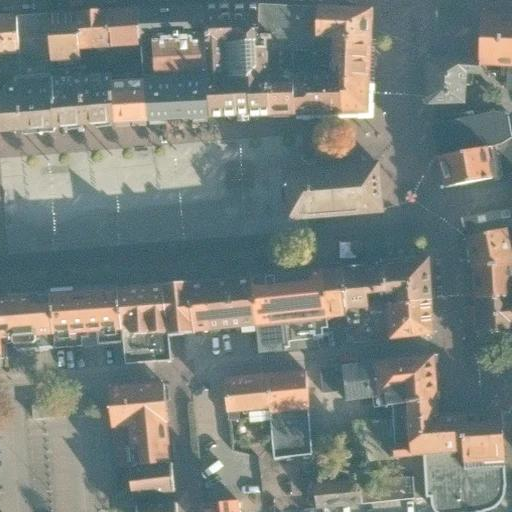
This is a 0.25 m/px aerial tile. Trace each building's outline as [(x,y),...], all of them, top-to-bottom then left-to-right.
[(209,38),(214,125),(269,122),(265,53),(263,5),(207,7),(209,38)] [(322,6),(263,5),(265,53),(296,52),(318,52),(318,43),(321,43),(322,6)] [(377,10),(322,6),(321,43),(339,44),(376,43),(377,10)] [(207,7),(139,12),(141,43),(209,38),(207,7)] [(139,12),(110,14),(112,53),(141,52),(141,43),(139,12)] [(110,14),(81,16),(83,55),(112,53),(110,14)] [(81,16),(50,17),(53,67),(84,65),(83,55),(81,16)] [(53,67),(50,17),(16,20),(18,60),(19,69),(53,67)] [(511,17),(482,17),(482,59),(482,70),(511,71),(511,17)] [(16,20),(0,20),(0,61),(18,60),(16,20)] [(143,84),(146,129),(214,125),(209,38),(141,43),(141,52),(143,84)] [(376,43),(339,44),(339,80),(376,80),(376,43)] [(296,52),(265,53),(269,122),(298,120),(298,81),(296,52)] [(482,70),(482,59),(435,59),(435,108),(469,108),(469,80),(482,80),(482,70)] [(54,77),(21,79),(23,97),(25,137),(58,135),(54,83),(54,77)] [(116,79),(85,81),(89,133),(120,131),(117,85),(116,79)] [(298,120),(339,120),(339,80),(298,81),(298,120)] [(377,119),(376,80),(339,80),(339,120),(377,119)] [(85,81),(54,83),(58,135),(74,134),(89,133),(85,81)] [(143,84),(117,85),(120,131),(146,129),(143,84)] [(0,138),(25,137),(23,97),(0,98),(0,138)] [(511,119),(500,113),(432,126),(441,165),(499,152),(510,145),(511,143),(511,119)] [(511,143),(510,145),(499,152),(505,180),(511,176),(511,143)] [(505,180),(499,152),(441,165),(449,192),(505,180)] [(338,162),(342,217),(381,214),(378,159),(338,162)] [(283,221),(342,217),(338,162),(279,166),(283,221)] [(511,208),(465,218),(469,239),(470,241),(511,234),(511,208)] [(511,234),(470,241),(475,272),(511,267),(511,234)] [(389,266),(393,308),(438,304),(435,261),(389,266)] [(351,330),(353,346),(376,344),(372,311),(393,308),(389,266),(345,270),(348,295),(351,330)] [(511,267),(475,272),(477,301),(506,299),(511,298),(511,267)] [(348,295),(345,270),(320,273),(322,297),(348,295)] [(316,333),(326,332),(322,297),(320,273),(254,280),(259,333),(261,357),(318,351),(316,333)] [(254,280),(214,283),(218,337),(259,333),(254,280)] [(218,337),(214,283),(179,286),(173,287),(167,287),(171,340),(177,340),(183,340),(218,337)] [(171,340),(167,287),(143,289),(121,291),(125,336),(127,367),(173,364),(171,340)] [(125,336),(121,291),(91,293),(94,339),(125,336)] [(94,339),(91,293),(53,296),(57,340),(57,351),(84,349),(84,340),(94,339)] [(326,332),(351,330),(348,295),(322,297),(326,332)] [(57,340),(53,296),(29,297),(33,342),(57,340)] [(33,342),(29,297),(2,299),(5,343),(33,342)] [(506,299),(477,301),(480,333),(511,330),(511,308),(506,308),(506,299)] [(393,308),(396,343),(440,337),(438,304),(393,308)] [(393,410),(445,407),(442,358),(377,365),(381,404),(393,403),(393,410)] [(381,404),(377,365),(322,370),(324,395),(347,392),(348,407),(367,405),(381,404)] [(305,372),(226,379),(230,413),(272,409),(278,462),(315,458),(305,372)] [(173,471),(165,386),(111,390),(115,434),(140,432),(144,473),(173,471)] [(393,410),(393,403),(381,404),(367,405),(369,419),(394,419),(393,410)] [(509,496),(505,409),(445,414),(445,407),(393,410),(394,419),(397,464),(425,463),(428,496),(434,499),(434,501),(435,504),(435,507),(437,510),(438,511),(493,511),(497,511),(500,509),(503,507),(506,504),(507,502),(508,499),(509,496)] [(357,454),(355,434),(314,438),(316,458),(357,454)] [(250,494),(244,456),(202,463),(209,501),(250,494)] [(173,471),(144,473),(132,474),(134,501),(176,498),(173,471)] [(411,477),(356,482),(358,505),(414,500),(411,477)] [(356,482),(312,486),(315,509),(358,505),(356,482)]
